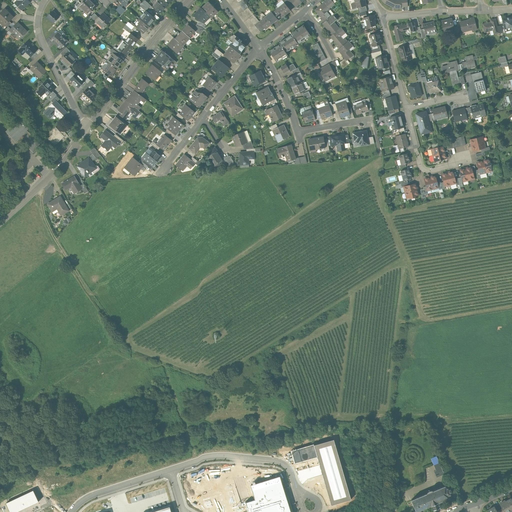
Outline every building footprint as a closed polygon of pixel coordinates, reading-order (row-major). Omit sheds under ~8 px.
[(17,0),(16,2),(19,5),(20,5),(23,9),(31,1),(30,0),(17,0)] [(92,0),(83,0),(80,4),(89,14),(98,6),(92,0)] [(158,0),(153,6),(160,12),(167,5),(161,0),(158,0)] [(335,4),(331,0),(328,0),(325,3),(329,9),(335,4)] [(396,0),(395,0),(382,0),(384,3),(394,8),(401,8),(401,7),(401,1),(396,0)] [(149,7),(143,2),(141,4),(147,10),(149,7)] [(218,12),(208,2),(202,8),(210,17),(211,18),(218,12)] [(287,6),(284,3),(284,4),(278,8),(284,16),(290,11),(287,6)] [(325,3),(315,10),(325,22),(331,16),(327,11),(329,9),(325,3)] [(126,9),(121,4),(117,8),(122,14),(126,9)] [(6,7),(0,13),(0,19),(1,20),(2,19),(7,24),(11,20),(14,16),(8,11),(9,10),(6,7)] [(202,8),(201,7),(194,14),(199,20),(203,24),(204,24),(210,17),(202,8)] [(284,16),(278,8),(272,13),(277,20),(278,21),(284,16)] [(54,10),(48,16),(55,22),(61,16),(54,10)] [(156,17),(148,10),(145,14),(144,13),(141,17),(149,24),(150,25),(156,17)] [(111,19),(103,12),(97,19),(104,26),(111,19)] [(272,13),(271,12),(265,17),(271,24),(277,20),(272,13)] [(325,22),(323,23),(330,33),(337,27),(334,22),(337,20),(333,15),(325,22)] [(374,15),(363,18),(365,23),(366,23),(367,28),(375,26),(374,21),(375,21),(374,15)] [(511,16),(502,19),(504,25),(505,31),(511,29),(511,16)] [(149,24),(141,17),(139,20),(141,21),(138,26),(145,31),(148,28),(147,27),(149,24)] [(265,17),(259,22),(261,24),(263,26),(265,29),(271,24),(265,17)] [(471,21),(467,21),(460,23),(460,26),(462,32),(471,29),(472,30),(476,29),(474,18),(470,19),(471,21)] [(495,19),(490,20),(491,22),(483,24),(485,32),(497,29),(495,19)] [(203,24),(199,20),(197,23),(199,25),(203,29),(206,26),(204,24),(203,24)] [(448,20),(441,22),(443,30),(450,28),(450,29),(454,28),(453,25),(454,25),(452,20),(448,21),(448,20)] [(14,26),(11,29),(14,32),(13,33),(17,37),(18,36),(21,39),(29,31),(26,27),(25,28),(22,24),(19,21),(14,26)] [(434,22),(428,24),(428,23),(423,25),(424,29),(425,34),(426,34),(430,33),(430,32),(436,30),(434,22)] [(196,29),(189,23),(183,29),(190,35),(192,32),(193,33),(196,29)] [(411,24),(401,26),(401,24),(393,26),(397,42),(403,40),(401,32),(409,29),(410,30),(413,30),(411,24)] [(304,25),(291,34),(291,35),(298,44),(302,42),(301,41),(306,38),(307,39),(311,36),(304,25)] [(337,27),(330,33),(332,35),(339,29),(337,27)] [(332,35),(330,36),(340,48),(346,43),(340,36),(345,32),(341,28),(339,29),(332,35)] [(183,43),(184,44),(191,36),(190,35),(183,29),(176,37),(183,43)] [(70,39),(60,30),(52,38),(62,48),(70,39)] [(140,37),(132,32),(126,40),(134,45),(140,37)] [(379,33),(369,35),(371,42),(372,42),(373,46),(382,44),(379,33)] [(242,41),(234,35),(233,37),(235,38),(232,43),(230,41),(228,40),(226,43),(229,46),(240,54),(246,47),(241,43),(242,41)] [(291,35),(279,43),(280,45),(285,53),(298,44),(291,35)] [(175,36),(168,43),(177,51),(183,43),(176,37),(175,36)] [(126,40),(125,39),(120,47),(119,47),(122,49),(128,54),(134,45),(126,40)] [(29,40),(23,45),(24,46),(20,49),(24,52),(27,49),(32,55),(36,52),(38,49),(29,40)] [(340,48),(339,49),(343,53),(342,54),(347,61),(353,55),(348,49),(352,46),(348,41),(346,43),(340,48)] [(317,43),(312,46),(320,62),(326,59),(317,43)] [(280,45),(269,52),(276,61),(286,54),(285,53),(280,45)] [(409,45),(399,48),(402,61),(412,59),(409,45)] [(230,47),(224,55),(234,64),(241,55),(240,54),(229,46),(230,47)] [(177,60),(163,49),(156,57),(164,63),(168,66),(169,67),(173,62),(174,63),(177,60)] [(69,50),(66,53),(61,58),(70,66),(77,58),(69,50)] [(114,51),(108,59),(118,66),(124,58),(117,53),(114,51)] [(389,67),(386,55),(376,58),(379,69),(389,67)] [(370,57),(364,56),(362,59),(361,65),(363,69),(365,69),(365,68),(368,68),(370,57)] [(472,56),(466,58),(467,62),(462,63),(462,64),(460,64),(461,69),(475,66),(472,56)] [(505,56),(498,58),(500,64),(507,62),(505,56)] [(108,59),(106,62),(105,62),(104,63),(104,64),(103,66),(107,70),(113,74),(118,66),(108,59)] [(48,69),(39,60),(32,67),(41,76),(48,69)] [(229,68),(219,60),(216,64),(217,64),(212,70),(221,77),(225,71),(226,72),(229,68)] [(449,66),(442,68),(443,73),(450,71),(453,85),(459,83),(458,78),(457,78),(456,71),(461,69),(460,64),(458,65),(457,62),(448,64),(449,66)] [(154,63),(147,71),(156,78),(162,70),(163,70),(160,68),(154,63)] [(287,67),(289,70),(290,72),(292,71),(296,69),(293,64),(287,67)] [(317,64),(312,67),(315,73),(319,71),(319,70),(321,69),(317,64)] [(286,65),(280,68),(283,73),(289,70),(287,67),(286,65)] [(321,69),(319,70),(319,71),(325,81),(335,75),(332,70),(329,65),(321,69)] [(73,69),(68,74),(72,77),(76,73),(73,69)] [(86,79),(78,71),(76,73),(72,77),(80,85),(81,84),(86,79)] [(264,79),(260,71),(249,76),(252,82),(252,81),(254,85),(256,83),(257,85),(261,83),(265,81),(264,79)] [(471,74),(473,82),(483,80),(481,72),(471,74)] [(294,76),(287,79),(291,87),(292,87),(300,83),(297,75),(294,76)] [(143,76),(141,80),(141,81),(136,88),(142,93),(145,89),(144,88),(150,81),(143,76)] [(212,79),(209,77),(206,81),(214,87),(217,83),(212,79)] [(390,77),(380,80),(382,86),(384,92),(389,90),(393,89),(390,77)] [(47,79),(41,85),(42,86),(38,90),(43,95),(47,91),(50,93),(54,89),(56,87),(47,79)] [(483,80),(473,82),(476,93),(486,90),(483,80)] [(214,87),(206,81),(202,85),(205,88),(210,91),(214,87)] [(438,81),(427,84),(430,94),(441,91),(438,81)] [(300,83),(292,87),(295,95),(305,91),(301,83),(300,83)] [(419,84),(410,86),(412,92),(410,92),(412,99),(422,96),(419,84)] [(98,94),(89,85),(80,94),(90,103),(98,94)] [(268,87),(263,90),(262,89),(256,93),(259,99),(271,93),(268,87)] [(142,93),(136,88),(128,98),(140,108),(142,105),(139,102),(142,98),(145,101),(148,97),(142,93)] [(200,92),(196,88),(196,89),(190,97),(197,102),(197,103),(200,105),(204,100),(207,97),(200,92)] [(50,93),(48,95),(52,99),(53,98),(58,93),(54,89),(50,93)] [(58,93),(53,98),(56,102),(61,96),(58,93)] [(271,93),(259,99),(262,105),(270,102),(270,101),(274,99),(271,93)] [(242,103),(237,95),(233,98),(234,99),(236,99),(239,105),(242,103)] [(391,98),(386,99),(389,111),(393,110),(398,109),(396,103),(397,103),(395,96),(391,97),(391,98)] [(140,108),(128,98),(120,108),(123,111),(128,114),(132,109),(135,111),(133,114),(136,116),(141,109),(140,108)] [(234,99),(229,103),(228,101),(224,104),(230,114),(236,110),(238,113),(243,110),(239,105),(236,99),(234,99)] [(54,101),(46,109),(52,114),(56,110),(64,117),(66,115),(70,111),(69,111),(60,102),(57,105),(54,101)] [(361,101),(353,103),(354,106),(357,114),(364,112),(365,112),(368,111),(367,106),(365,101),(362,102),(361,101)] [(188,103),(181,111),(185,115),(189,118),(196,109),(188,103)] [(346,103),(336,106),(340,118),(350,114),(346,103)] [(329,105),(318,109),(322,120),(332,116),(329,105)] [(483,105),(470,108),(472,113),(473,118),(475,118),(475,117),(480,116),(481,117),(486,115),(483,105)] [(277,106),(265,111),(267,115),(269,114),(271,118),(273,122),(281,117),(278,110),(279,110),(277,106)] [(312,110),(306,111),(305,107),(299,109),(301,114),(302,113),(305,123),(315,120),(313,114),(312,110)] [(445,107),(433,110),(435,118),(447,115),(445,107)] [(464,108),(452,111),(455,122),(459,121),(459,120),(467,118),(466,115),(464,109),(464,108)] [(70,111),(66,115),(69,119),(75,118),(74,116),(75,115),(70,110),(69,111),(70,111)] [(221,111),(216,114),(216,115),(212,118),(215,123),(220,120),(221,121),(220,121),(221,123),(223,122),(225,125),(229,122),(224,114),(221,111)] [(426,112),(416,114),(421,135),(431,132),(426,112)] [(132,126),(117,114),(114,118),(112,116),(108,121),(114,125),(121,131),(122,130),(126,133),(132,126)] [(184,122),(174,114),(171,118),(174,120),(171,123),(168,126),(176,132),(180,128),(180,127),(184,122)] [(400,115),(390,118),(391,122),(393,121),(394,125),(392,126),(393,130),(403,128),(400,115)] [(24,117),(9,128),(18,139),(23,134),(32,143),(31,145),(35,150),(43,143),(29,128),(31,125),(24,117)] [(55,131),(50,136),(56,143),(66,134),(57,125),(53,129),(55,131)] [(283,125),(272,130),(275,135),(278,134),(281,140),(289,137),(283,125)] [(115,134),(107,127),(102,134),(107,138),(103,143),(106,145),(105,146),(107,147),(107,146),(109,148),(112,145),(111,144),(114,140),(116,142),(119,139),(120,137),(115,134)] [(124,136),(117,131),(115,134),(120,137),(119,139),(121,140),(124,136)] [(157,141),(161,144),(165,147),(173,137),(165,131),(157,141)] [(361,133),(353,134),(354,143),(360,142),(361,146),(369,144),(368,138),(366,131),(361,132),(361,133)] [(243,132),(232,136),(236,147),(247,143),(243,132)] [(199,134),(190,146),(191,147),(196,151),(201,144),(206,148),(209,143),(199,134)] [(399,135),(396,136),(397,141),(399,149),(408,147),(405,134),(399,135)] [(337,136),(330,137),(331,146),(338,145),(339,151),(345,150),(344,144),(345,143),(344,135),(337,136)] [(482,136),(470,140),(472,145),(484,142),(482,136)] [(323,137),(309,140),(311,151),(325,148),(323,137)] [(157,141),(154,138),(152,141),(154,142),(159,147),(161,144),(157,141)] [(484,142),(472,145),(473,151),(481,149),(485,148),(484,142)] [(290,145),(277,149),(279,158),(282,157),(282,158),(283,157),(283,156),(287,155),(288,157),(286,157),(287,162),(294,159),(295,159),(293,150),(292,150),(290,145)] [(443,146),(431,149),(433,155),(445,152),(443,146)] [(155,147),(147,157),(154,163),(162,153),(157,149),(155,147)] [(215,148),(207,158),(210,162),(211,161),(215,166),(225,164),(215,148)] [(191,156),(185,151),(177,162),(183,167),(188,160),(190,162),(189,162),(192,165),(196,160),(191,156)] [(247,152),(239,153),(240,165),(249,165),(248,158),(254,158),(253,152),(247,152)] [(445,152),(433,155),(434,162),(446,159),(445,152)] [(201,160),(194,154),(193,153),(191,156),(196,160),(199,163),(201,160)] [(407,154),(399,156),(398,157),(399,159),(400,160),(401,165),(405,164),(409,163),(409,160),(408,157),(407,154)] [(90,155),(79,163),(87,173),(98,165),(93,159),(90,155)] [(141,160),(134,155),(126,164),(136,172),(141,165),(144,162),(141,160)] [(149,163),(143,158),(141,160),(144,162),(141,165),(145,168),(149,163)] [(489,159),(483,161),(486,173),(492,171),(491,167),(492,166),(492,164),(490,163),(489,159)] [(483,161),(476,162),(478,170),(480,174),(486,173),(483,161)] [(471,167),(465,168),(468,181),(474,179),(473,172),(471,167)] [(465,168),(459,170),(461,178),(462,182),(468,181),(465,168)] [(409,169),(401,172),(400,172),(401,175),(402,176),(402,175),(403,181),(407,180),(412,179),(411,175),(410,173),(409,173),(409,169)] [(453,171),(447,173),(450,185),(456,184),(455,179),(453,171)] [(76,173),(65,180),(68,186),(73,183),(77,190),(84,186),(76,173)] [(447,173),(441,174),(443,182),(444,187),(450,185),(447,173)] [(435,176),(430,177),(433,190),(439,188),(437,183),(435,176)] [(430,177),(424,179),(426,187),(427,191),(433,190),(430,177)] [(409,185),(404,187),(405,192),(417,189),(416,183),(409,185)] [(417,189),(405,192),(407,199),(410,198),(411,199),(415,198),(416,197),(419,196),(417,189)] [(62,194),(50,201),(54,208),(60,205),(64,211),(70,207),(62,194)] [(334,440),(291,452),(295,464),(317,457),(331,506),(351,500),(334,440)] [(444,475),(439,463),(433,466),(436,470),(434,471),(437,478),(444,475)] [(232,491),(203,500),(206,511),(290,511),(280,477),(250,486),(255,500),(236,506),(232,491)] [(428,492),(426,494),(411,500),(415,511),(416,511),(421,510),(431,506),(432,508),(433,508),(434,511),(440,509),(439,506),(440,505),(439,503),(449,498),(448,496),(450,495),(450,493),(451,492),(450,489),(448,490),(448,488),(446,489),(445,486),(433,491),(431,491),(428,492)] [(9,507),(0,511),(14,511),(39,500),(34,489),(6,502),(9,507)] [(499,504),(502,509),(503,511),(508,511),(511,511),(506,502),(505,501),(499,504)]
